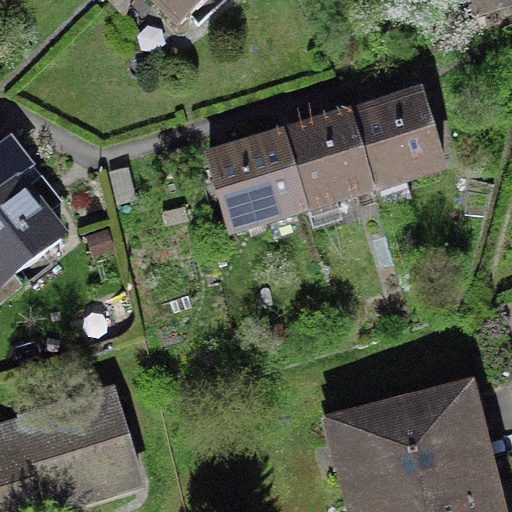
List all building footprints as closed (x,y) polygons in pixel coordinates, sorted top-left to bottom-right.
[(156,0),(180,25),(206,0),(156,0)] [(511,0),(476,0),(479,12),(511,3),(511,0)] [(385,110),(350,121),(371,192),(441,171),(419,99),(385,110)] [(350,121),(315,131),(280,141),(302,212),(371,192),(350,121)] [(302,212),(280,141),(245,152),(209,163),(231,234),(302,212)] [(0,194),(15,183),(0,163),(0,194)] [(23,193),(15,183),(0,194),(0,286),(1,288),(2,287),(10,298),(22,288),(13,278),(60,241),(43,219),(51,213),(41,200),(31,187),(23,193)] [(350,505),(351,511),(483,511),(497,508),(488,471),(485,471),(467,397),(335,430),(353,504),(350,505)] [(0,511),(46,498),(50,511),(53,510),(53,508),(129,484),(129,486),(138,483),(111,398),(0,432),(0,511)]
